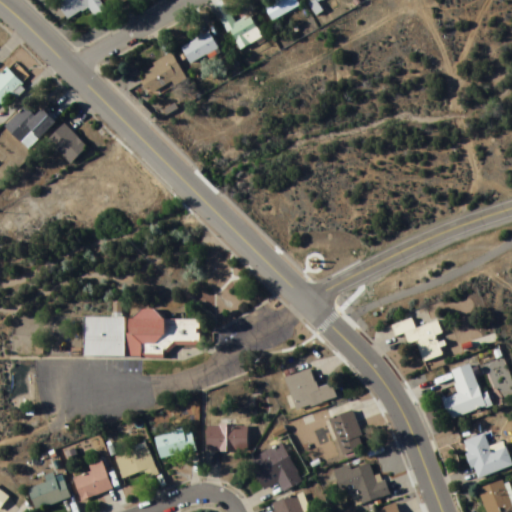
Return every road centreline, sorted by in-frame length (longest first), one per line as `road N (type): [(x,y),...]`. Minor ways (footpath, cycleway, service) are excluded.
road 1 (residential): [(438,511),(396,404),(335,326),(0,1)]
road 2 (residential): [(313,304),(511,218)]
road 3 (residential): [(71,69),(188,0)]
road 4 (residential): [(236,511),(210,488),(122,511)]
